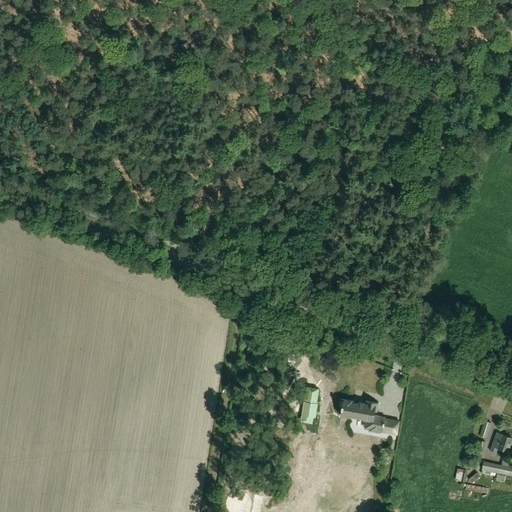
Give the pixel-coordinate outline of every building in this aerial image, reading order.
[(350,380),(347,390),(357,393),(360,382),(350,380)] [(319,392),(308,389),(305,402),(304,402),(301,415),(303,416),(302,422),(310,424),(312,418),(314,418),(317,405),(316,405),(319,392)] [(359,402),(359,403),(353,402),(353,401),(341,399),(339,406),(341,407),(340,416),(350,418),(351,417),(362,419),(362,420),(384,424),(385,417),(374,415),(375,412),(376,412),(378,404),(379,404),(379,403),(378,403),(367,401),(367,400),(365,400),(365,403),(359,402)] [(484,421),(480,436),(486,438),(491,423),(484,421)] [(511,439),(511,438),(496,433),(490,451),(496,453),(498,449),(507,452),(511,439)] [(485,442),(480,441),(479,448),(473,447),(471,463),(476,463),(477,458),(481,459),(482,454),(483,455),(485,442)] [(511,465),(511,461),(503,460),(501,466),(483,462),(481,473),(495,476),(495,472),(511,476),(511,473),(511,468),(511,465)] [(467,470),(464,469),(457,468),(455,480),(465,482),(466,476),(467,470)]
